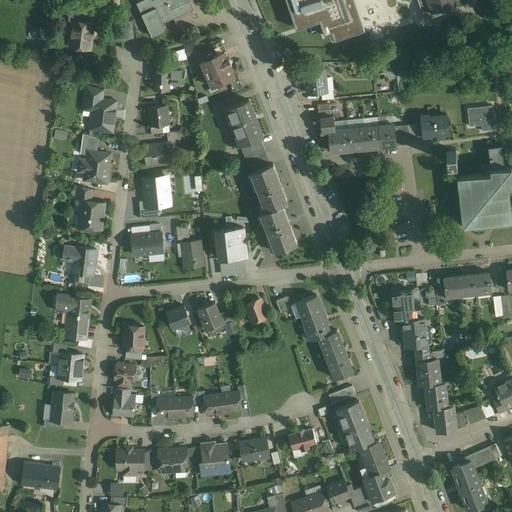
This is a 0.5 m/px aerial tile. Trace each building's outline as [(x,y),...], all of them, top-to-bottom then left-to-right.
[(142,0),(137,3),(152,37),(163,32),(164,31),(165,29),(165,28),(165,27),(163,23),(173,18),(168,6),(165,0),(142,0)] [(165,0),(168,6),(173,18),(174,19),(191,11),(186,0),(165,0)] [(290,0),(298,21),(321,14),(326,28),(334,25),(336,33),(364,24),(356,0),(290,0)] [(429,0),(418,0),(423,15),(433,11),(429,0)] [(429,0),(433,11),(457,3),(456,3),(454,0),(429,0)] [(85,7),(70,5),(68,18),(73,19),(73,21),(83,22),(85,7)] [(83,22),(73,21),(70,47),(90,49),(93,23),(83,22)] [(221,39),(211,41),(217,55),(224,52),(226,50),(221,39)] [(227,59),(224,52),(217,55),(213,56),(212,53),(206,56),(207,59),(201,62),(212,87),(219,84),(220,87),(226,85),(225,81),(228,80),(235,76),(230,64),(232,63),(233,60),(230,58),(229,58),(227,59)] [(245,69),(241,60),(236,62),(239,71),(245,69)] [(325,68),(316,69),(305,71),(307,93),(321,91),(328,91),(328,90),(325,68)] [(184,70),(154,70),(154,90),(170,90),(170,83),(184,83),(184,70)] [(235,76),(228,80),(233,91),(243,87),(238,75),(235,76)] [(104,89),(86,84),(85,97),(103,99),(104,89)] [(333,89),(328,90),(328,91),(321,91),(322,99),(334,98),(333,89)] [(103,99),(85,97),(83,109),(92,110),(90,129),(113,132),(117,101),(103,99)] [(249,99),(224,109),(238,147),(241,146),(261,138),(263,137),(249,99)] [(329,103),(317,104),(318,111),(330,109),(329,103)] [(167,104),(149,106),(151,125),(163,124),(169,124),(168,116),(167,116),(166,105),(167,105),(167,104)] [(484,129),(496,128),(494,104),(470,106),(472,125),(484,123),(484,129)] [(320,131),(328,130),(335,129),(334,120),(331,121),(330,109),(318,111),(320,131)] [(447,114),(430,116),(430,114),(421,115),(422,123),(423,136),(424,137),(424,136),(429,135),(429,136),(430,136),(430,135),(449,133),(449,134),(447,114),(446,114),(447,114)] [(422,123),(414,124),(415,137),(423,136),(422,123)] [(163,124),(151,125),(151,133),(164,132),(163,124)] [(394,124),(379,125),(381,143),(396,142),(395,131),(394,125),(394,124)] [(414,124),(407,124),(408,130),(409,137),(415,137),(414,124)] [(379,125),(365,127),(365,126),(364,126),(366,145),(381,143),(379,125),(378,125),(379,125)] [(364,127),(350,128),(349,128),(351,147),(366,145),(364,126),(364,127)] [(351,147),(349,128),(335,129),(328,130),(330,149),(351,147)] [(180,130),(167,132),(168,142),(170,142),(170,144),(181,142),(180,130)] [(408,130),(402,131),(403,144),(410,143),(409,137),(408,130)] [(402,131),(395,131),(396,142),(396,144),(403,144),(402,131)] [(99,137),(83,133),(81,153),(87,154),(88,150),(97,151),(99,137)] [(261,138),(241,146),(246,159),(246,158),(266,151),(261,138)] [(168,142),(144,144),(146,164),(172,162),(170,144),(170,142),(168,142)] [(502,145),(489,147),(491,164),(491,167),(504,166),(502,145)] [(97,151),(88,150),(87,154),(87,159),(83,159),(82,171),(85,171),(84,179),(107,183),(111,153),(97,151)] [(456,150),(446,151),(446,152),(447,152),(448,160),(447,160),(447,161),(457,160),(457,159),(456,151),(456,150)] [(266,151),(246,158),(251,172),(271,164),(266,151)] [(271,164),(251,172),(266,210),(266,211),(282,204),(283,204),(288,202),(273,163),(271,164)] [(482,174),(457,176),(460,203),(454,204),(456,216),(461,216),(463,226),(473,225),(474,230),(486,229),(486,223),(511,220),(511,215),(509,187),(511,186),(511,171),(511,165),(504,166),(491,167),(491,164),(482,165),(482,174)] [(167,176),(145,179),(148,204),(170,202),(167,176)] [(93,189),(78,185),(76,199),(81,199),(91,200),(93,189)] [(91,200),(81,199),(80,207),(79,207),(77,209),(76,212),(78,214),(77,226),(101,230),(105,202),(91,200)] [(282,204),(266,211),(266,210),(260,212),(275,251),(298,243),(283,204),(282,204)] [(188,225),(177,226),(178,239),(190,238),(188,225)] [(244,227),(217,230),(219,251),(223,250),(224,257),(247,255),(247,253),(246,241),(248,241),(248,240),(245,241),(245,236),(247,235),(245,235),(244,227)] [(161,232),(132,235),(134,254),(163,251),(161,232)] [(201,240),(181,242),(181,243),(184,242),(186,256),(183,256),(184,267),(204,265),(201,240)] [(97,248),(77,246),(76,247),(65,245),(63,259),(75,260),(73,271),(68,270),(68,271),(77,272),(90,274),(94,275),(95,263),(95,259),(96,259),(96,258),(95,258),(97,249),(97,248)] [(418,272),(419,285),(429,284),(428,271),(418,272)] [(489,271),(474,273),(476,293),(491,291),(491,292),(491,291),(489,271)] [(90,274),(77,272),(75,285),(88,287),(90,274)] [(474,273),(459,275),(459,274),(461,294),(476,293),(474,273)] [(459,275),(444,276),(446,297),(447,297),(446,296),(461,294),(459,274),(459,275)] [(443,288),(436,289),(438,304),(445,303),(443,288)] [(412,289),(392,291),(394,304),(396,303),(397,310),(395,310),(396,319),(403,318),(415,317),(412,289)] [(90,298),(72,296),(69,296),(69,294),(58,293),(56,307),(65,308),(65,305),(73,306),(73,308),(71,308),(69,323),(86,325),(87,325),(88,316),(87,316),(89,299),(90,299),(90,298)] [(317,294),(297,302),(302,315),(311,339),(319,336),(331,331),(327,321),(325,316),(317,294)] [(288,295),(276,300),(281,312),(293,307),(291,304),(292,304),(288,295)] [(508,295),(501,296),(503,314),(510,313),(508,295)] [(501,296),(494,297),(496,315),(503,314),(501,296)] [(254,298),(252,301),(246,303),(253,322),(267,317),(260,298),(257,297),(254,298)] [(215,301),(198,308),(206,329),(223,322),(219,313),(215,301)] [(302,315),(297,302),(292,304),(291,304),(293,307),(296,317),(302,315)] [(184,305),(167,312),(174,328),(190,322),(184,305)] [(229,309),(219,313),(223,322),(224,324),(234,320),(229,309)] [(415,317),(403,318),(406,346),(416,345),(417,352),(429,351),(425,316),(415,317)] [(86,325),(69,323),(67,335),(86,337),(85,337),(86,325)] [(144,326),(125,324),(124,348),(126,348),(143,349),(144,326)] [(331,331),(319,336),(336,378),(348,373),(353,371),(337,329),(331,331)] [(68,343),(55,341),(54,351),(60,352),(60,351),(67,352),(68,343)] [(143,349),(126,348),(126,357),(142,358),(143,349)] [(429,351),(417,352),(417,359),(432,358),(431,350),(429,351)] [(67,352),(60,351),(60,352),(59,364),(83,366),(84,353),(67,352)] [(437,357),(417,359),(418,365),(420,365),(422,383),(420,383),(420,384),(426,383),(440,382),(437,357)] [(136,365),(116,363),(114,365),(114,369),(116,371),(115,378),(116,379),(131,380),(135,380),(136,365)] [(83,366),(59,364),(58,376),(58,377),(64,377),(81,379),(83,366)] [(22,366),(20,373),(32,376),(34,369),(22,366)] [(348,373),(336,378),(338,384),(350,379),(348,373)] [(58,376),(51,375),(50,383),(64,384),(64,377),(58,377),(58,376)] [(511,378),(495,386),(495,385),(494,386),(498,393),(497,393),(498,395),(499,397),(493,400),(499,412),(499,411),(509,406),(510,407),(507,400),(511,398),(511,378)] [(116,379),(116,386),(130,388),(131,380),(116,379)] [(440,382),(426,383),(429,407),(435,407),(447,405),(444,381),(440,382)] [(244,385),(238,385),(239,391),(240,398),(247,397),(244,385)] [(352,385),(329,394),(333,403),(356,394),(352,385)] [(115,393),(114,397),(126,398),(127,393),(129,393),(130,388),(116,386),(112,386),(112,392),(115,393)] [(74,392),(54,390),(51,419),(61,420),(71,421),(73,408),(74,408),(74,401),(73,401),(74,392)] [(239,391),(222,393),(225,413),(232,412),(233,409),(242,408),(240,398),(239,391)] [(114,397),(113,413),(118,414),(134,415),(136,394),(129,393),(127,393),(126,398),(114,397)] [(205,395),(206,403),(207,413),(215,412),(218,414),(225,413),(222,393),(205,395)] [(192,396),(175,397),(176,417),(183,416),(185,415),(193,414),(193,404),(193,396),(192,396)] [(158,398),(158,406),(158,416),(167,415),(169,417),(176,417),(175,397),(158,398)] [(359,399),(337,408),(345,428),(367,420),(359,399)] [(489,402),(481,405),(481,406),(486,417),(495,414),(489,402)] [(447,405),(435,407),(438,431),(456,429),(456,428),(454,414),(453,404),(447,405)] [(322,414),(333,411),(332,405),(321,407),(322,414)] [(481,406),(465,410),(470,423),(486,417),(481,406)] [(465,410),(454,414),(456,428),(470,423),(465,410)] [(61,420),(51,419),(45,418),(44,426),(60,428),(61,420)] [(367,420),(345,428),(353,449),(361,446),(375,441),(367,420)] [(313,428),(305,430),(304,429),(297,431),(297,432),(289,435),(293,449),(301,447),(302,450),(309,448),(309,445),(317,443),(313,428)] [(8,435),(0,433),(0,442),(7,443),(8,435)] [(266,437),(239,441),(243,460),(256,458),(256,459),(270,456),(266,437)] [(329,439),(322,441),(328,459),(336,456),(329,439)] [(390,467),(379,439),(375,441),(361,446),(368,466),(371,474),(386,468),(390,467)] [(215,441),(202,443),(202,446),(204,461),(201,461),(201,462),(202,474),(203,474),(203,470),(218,468),(218,472),(230,471),(230,470),(229,458),(227,443),(215,445),(215,441)] [(125,446),(125,450),(117,450),(117,460),(118,460),(118,469),(124,469),(124,471),(136,471),(136,469),(144,469),(144,451),(144,450),(132,450),(132,446),(125,446)] [(202,446),(193,447),(194,460),(195,463),(201,462),(201,461),(204,461),(202,446)] [(490,446),(469,455),(470,460),(471,460),(474,467),(495,458),(491,449),(490,446)] [(491,449),(495,458),(497,462),(502,460),(496,446),(491,449)] [(186,448),(172,449),(174,470),(188,470),(187,460),(186,448)] [(172,449),(158,450),(159,462),(160,471),(174,470),(172,449)] [(277,451),(271,453),(274,464),(281,463),(277,451)] [(236,457),(229,458),(230,470),(238,469),(236,457)] [(470,460),(452,467),(469,509),(487,502),(474,467),(471,460),(470,460)] [(43,464),(25,461),(22,484),(40,486),(43,464)] [(60,466),(43,464),(40,486),(58,489),(60,466)] [(386,468),(371,474),(368,466),(361,468),(367,484),(375,507),(398,498),(389,476),(386,468)] [(346,482),(328,488),(332,500),(350,493),(349,491),(347,485),(346,482)] [(148,484),(141,487),(145,495),(151,492),(148,484)] [(354,489),(349,491),(350,493),(355,506),(358,505),(360,511),(362,511),(375,507),(367,484),(354,489)] [(328,486),(321,489),(322,491),(323,491),(326,502),(332,500),(328,488),(328,486)] [(322,491),(307,496),(312,511),(323,511),(329,510),(326,502),(323,491),(322,491)] [(284,492),(267,496),(270,508),(276,507),(276,511),(278,511),(287,510),(285,501),(284,492)] [(127,496),(112,495),(111,503),(121,504),(121,505),(127,506),(127,496)] [(293,501),(292,502),(295,511),(312,511),(307,496),(293,501)] [(292,499),(285,501),(287,510),(287,511),(295,511),(292,502),(293,501),(292,499)] [(111,503),(103,502),(101,511),(120,511),(121,505),(121,504),(111,503)]
